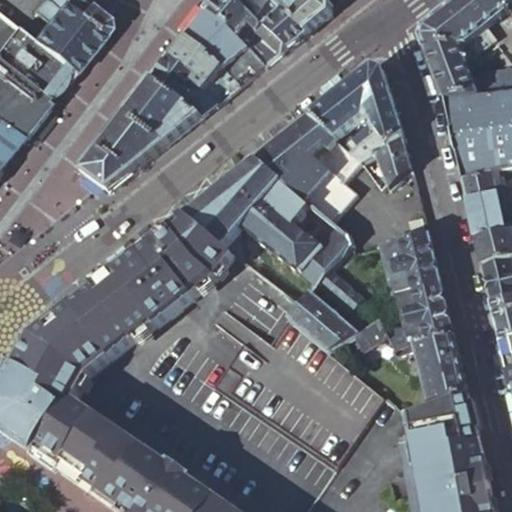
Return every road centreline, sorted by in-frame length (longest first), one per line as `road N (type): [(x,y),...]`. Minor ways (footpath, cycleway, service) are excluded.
road 1 (tertiary): [(388,19),(423,111),(511,503)]
road 2 (tertiary): [(129,220),(388,19)]
road 3 (residential): [(0,334),(23,302),(129,220)]
